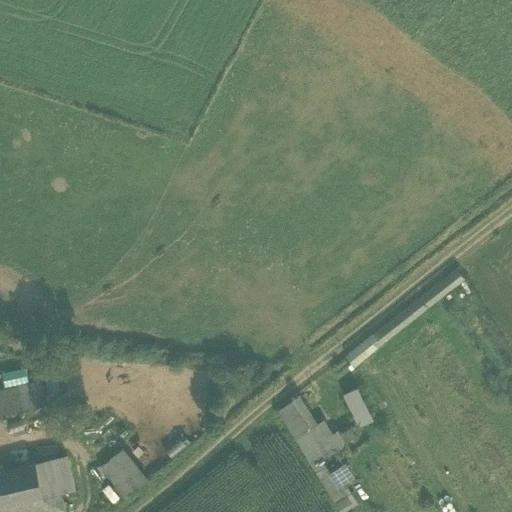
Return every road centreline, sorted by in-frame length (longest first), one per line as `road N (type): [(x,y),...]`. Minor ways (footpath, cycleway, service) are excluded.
road 1 (track): [(135,511),(511,210)]
road 2 (track): [(0,454),(89,450),(98,498),(80,511)]
